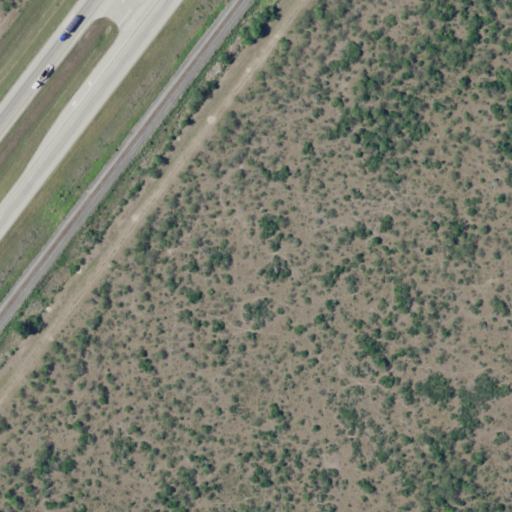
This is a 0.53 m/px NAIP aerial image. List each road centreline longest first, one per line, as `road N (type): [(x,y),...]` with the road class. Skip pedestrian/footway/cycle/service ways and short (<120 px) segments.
road 1 (trunk): [(0,236),(180,0)]
road 2 (trunk): [(94,0),(0,124)]
